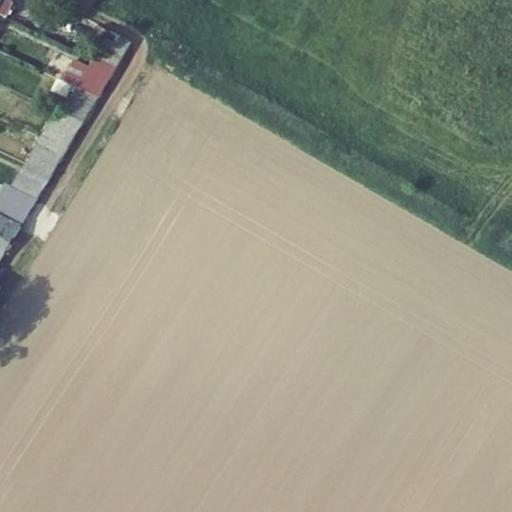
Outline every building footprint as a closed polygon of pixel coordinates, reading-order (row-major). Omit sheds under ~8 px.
[(106,32),(92,57),(115,68),(128,46),(106,32)] [(86,54),(68,84),(97,98),(115,68),(92,57),(86,54)] [(51,112),(81,127),(97,98),(68,84),(51,112)] [(21,164),(49,179),(66,152),(36,137),(21,164)] [(35,204),(49,179),(21,164),(6,189),(35,204)] [(0,219),(2,221),(19,230),(35,204),(6,189),(0,200),(0,219)]
